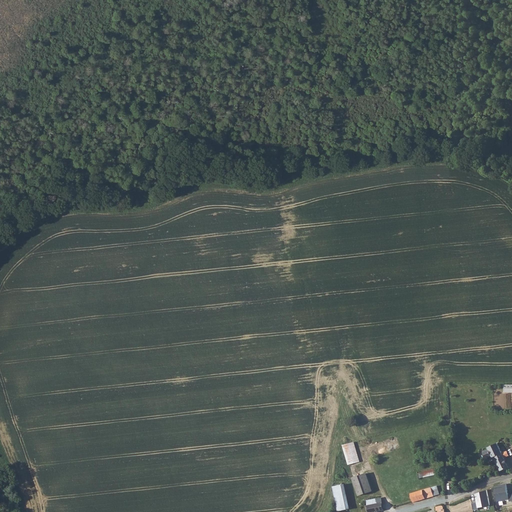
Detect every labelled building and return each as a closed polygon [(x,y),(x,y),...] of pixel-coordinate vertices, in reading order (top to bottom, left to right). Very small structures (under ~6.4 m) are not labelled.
[(359,461),(353,442),(341,445),(347,464),(359,461)] [(497,461),(501,471),(509,467),(504,457),(510,455),(507,451),(503,453),(498,443),(488,447),(489,449),(483,452),(486,458),(492,456),(493,457),(495,456),(497,461)] [(419,471),(420,477),(437,475),(437,469),(419,471)] [(371,491),(364,473),(351,477),(357,495),(371,491)] [(506,483),(492,486),(495,501),(509,499),(510,501),(511,500),(511,493),(508,495),(506,483)] [(348,509),(344,484),(331,487),(337,511),(348,509)] [(431,487),(411,494),(413,502),(434,496),(431,487)] [(489,506),(487,490),(473,492),(474,502),(471,503),(472,510),(477,509),(476,508),(489,506)] [(376,511),(377,511),(384,510),(383,502),(368,505),(369,511),(376,511)]
